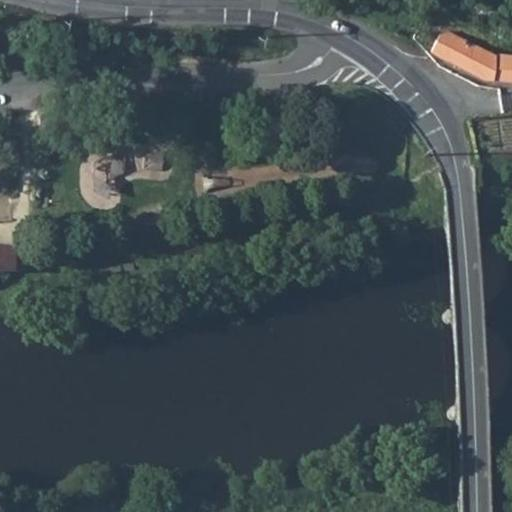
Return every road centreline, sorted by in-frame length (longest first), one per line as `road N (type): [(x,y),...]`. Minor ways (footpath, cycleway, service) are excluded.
road 1 (tertiary): [(342,33),(402,76),(446,135),(475,511)]
road 2 (residential): [(342,33),(318,63),(292,72),(69,75),(0,84)]
road 3 (tertiary): [(74,0),(271,10),(342,33)]
